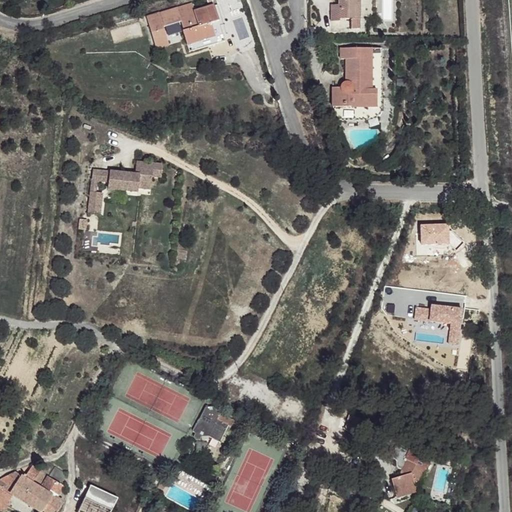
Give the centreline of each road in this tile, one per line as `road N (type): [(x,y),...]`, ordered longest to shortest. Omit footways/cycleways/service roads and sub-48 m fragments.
road 1 (residential): [(338,188),(262,326),(220,378),(191,377),(79,330),(0,319)]
road 2 (unclassified): [(484,196),(505,511)]
road 3 (residential): [(260,0),(301,134),(322,178),(338,188)]
road 4 (unclassified): [(471,0),(484,196)]
road 5 (residential): [(338,188),(484,196)]
